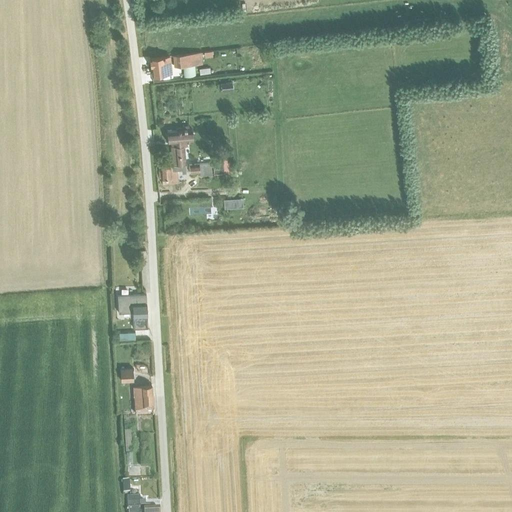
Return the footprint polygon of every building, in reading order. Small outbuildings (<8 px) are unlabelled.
[(201,52),(173,55),(173,58),(174,58),(175,66),(183,66),(183,67),(184,76),(195,74),(194,64),(203,63),(201,52)] [(169,56),(150,58),(151,66),(152,66),(153,75),(166,73),(171,73),(169,56)] [(232,82),(218,83),(218,90),(221,90),(221,91),(233,90),(232,82)] [(161,170),(159,170),(160,177),(162,176),(162,183),(178,182),(177,169),(182,169),(182,172),(186,172),(185,163),(186,163),(185,144),(187,144),(187,140),(193,139),(192,128),(189,128),(189,123),(183,123),(183,126),(175,127),(175,129),(166,130),(167,141),(171,141),(171,145),(170,145),(171,163),(161,164),(161,170)] [(230,153),(213,154),(214,174),(232,172),(230,153)] [(211,162),(189,164),(190,171),(200,170),(200,174),(212,174),(211,162)] [(243,197),(224,198),(224,208),(244,206),(243,197)] [(146,292),(118,294),(119,311),(133,310),(134,328),(148,327),(146,292)] [(135,332),(119,332),(119,340),(135,339),(135,332)] [(133,366),(120,367),(121,381),(133,380),(133,366)] [(152,384),(133,385),(135,414),(153,413),(152,384)] [(128,511),(158,511),(159,508),(150,509),(150,506),(145,506),(145,501),(140,502),(139,497),(128,497),(128,511)]
